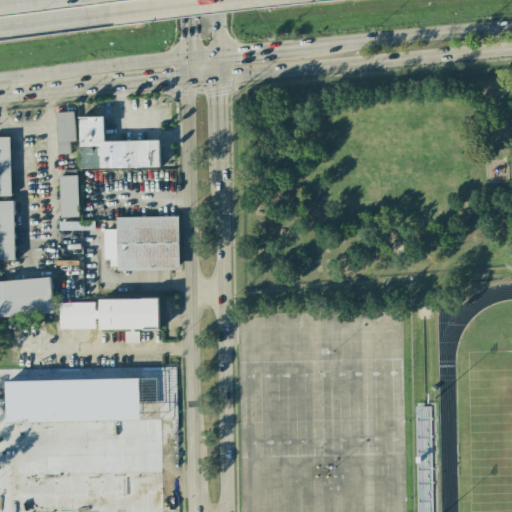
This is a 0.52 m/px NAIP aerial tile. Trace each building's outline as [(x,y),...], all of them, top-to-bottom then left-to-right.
[(74,112),(56,112),(57,154),(70,153),(70,142),(75,141),(74,112)] [(160,167),(160,140),(105,141),(104,117),(79,117),(80,168),(160,167)] [(0,195),(11,196),(10,137),(0,136),(0,195)] [(60,217),(78,216),(77,175),(59,176),(60,217)] [(0,260),(15,260),(13,201),(0,201),(0,260)] [(105,229),(105,271),(179,269),(178,216),(116,217),(116,229),(105,229)] [(0,280),(0,316),(53,314),(51,278),(0,280)] [(59,303),(59,329),(95,328),(95,319),(100,319),(100,330),(160,329),(160,298),(97,299),(97,302),(59,303)]
